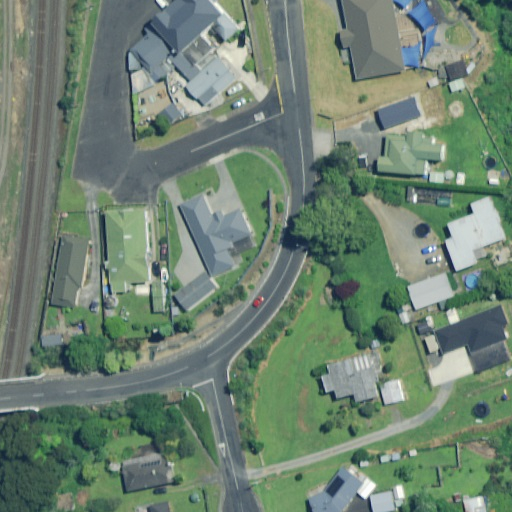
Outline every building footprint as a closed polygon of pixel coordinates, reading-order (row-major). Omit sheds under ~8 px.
[(224,0),(205,0),(147,51),(167,74),(177,65),(217,111),(250,82),(218,45),(244,22),(224,0)] [(417,79),(404,0),(378,0),(354,4),(368,87),(417,79)] [(470,75),(466,60),(448,66),(452,81),(470,75)] [(185,116),(174,102),(158,114),(170,128),(185,116)] [(425,135),(408,133),(408,136),(389,135),(387,158),(380,158),(379,172),(429,175),(430,160),(443,161),(444,145),(424,144),(425,135)] [(215,222),(203,196),(182,205),(214,276),(236,266),(228,250),(252,239),(240,211),(215,222)] [(508,239),(493,198),(475,205),(478,215),(451,224),(456,238),(448,241),(459,271),(480,264),(475,250),(508,239)] [(151,282),(148,210),(109,212),(113,292),(130,292),(130,283),(151,282)] [(93,239),(66,235),(56,306),(79,309),(82,289),(86,290),(93,239)] [(217,289),(206,273),(175,295),(187,311),(217,289)] [(454,296),(446,274),(408,288),(416,310),(454,296)] [(505,347),(494,312),(423,333),(435,364),(505,347)] [(60,333),(41,334),(42,346),(61,345),(60,333)] [(380,396),(370,355),(325,367),(326,372),(321,373),(325,388),(326,392),(337,390),(339,398),(355,394),(357,402),(380,396)] [(405,400),(400,380),(381,385),(387,405),(405,400)] [(172,482),(166,452),(121,462),(127,491),(172,482)] [(343,511),(365,484),(342,465),(325,492),(309,500),(314,511),(343,511)] [(387,511),(395,510),(391,492),(371,496),(374,511),(387,511)] [(485,511),(483,498),(464,502),(466,511),(485,511)] [(170,511),(168,502),(152,505),(153,511),(170,511)]
